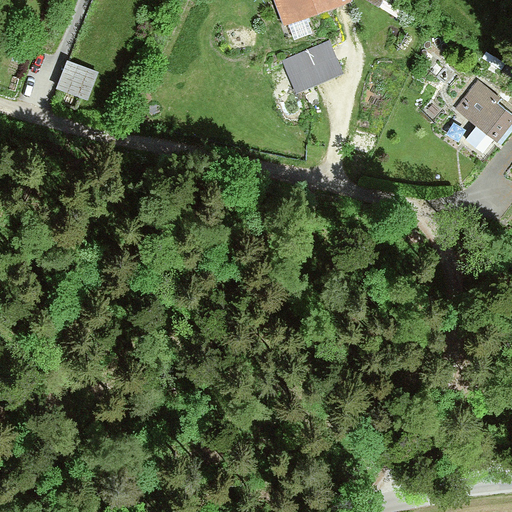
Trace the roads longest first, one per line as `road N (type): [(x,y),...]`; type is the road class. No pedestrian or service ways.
road 1 (residential): [(413,486),(463,298),(458,212),(0,118)]
road 2 (unclassified): [(413,486),(330,496),(292,511)]
